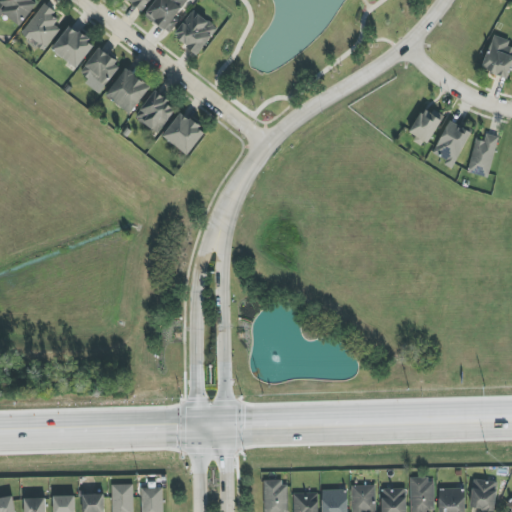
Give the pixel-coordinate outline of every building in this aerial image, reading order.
[(2,0),(0,4),(0,13),(22,27),(37,0),(2,0)] [(126,0),(143,12),(151,0),(126,0)] [(166,32),(191,0),(190,0),(156,0),(145,15),(166,32)] [(60,30),(55,25),(61,17),(45,5),(21,34),(42,51),(60,30)] [(218,28),(193,10),(174,37),(198,55),(218,28)] [(79,68),(94,43),(68,27),(52,52),(79,68)] [(511,47),(508,46),(510,41),(493,35),(482,70),(509,78),(511,67),(511,47)] [(120,63),(97,49),(79,78),(103,92),(120,63)] [(151,88),(127,69),(106,95),(130,114),(151,88)] [(135,117),(157,134),(177,109),(155,92),(135,117)] [(413,141),(423,148),(443,118),(426,107),(409,132),(416,137),(413,141)] [(205,129),(179,113),(163,139),(190,155),(205,129)] [(452,169),(472,133),(450,121),(433,153),(446,160),(444,165),(452,169)] [(490,177),(498,137),(485,134),(484,141),(475,139),(468,173),(490,177)] [(410,511),(435,511),(435,479),(410,479),(410,511)] [(495,511),(500,483),(474,479),(470,508),(494,511),(495,511)] [(264,511),(288,511),(288,482),(264,482),(264,511)] [(112,485),(113,511),(135,511),(134,485),(112,485)] [(352,511),(377,511),(377,486),(352,486),(352,511)] [(142,511),(164,511),(164,488),(141,488),(142,511)] [(407,511),(406,489),(382,490),(382,511),(407,511)] [(439,511),(468,511),(467,489),(439,489),(439,511)] [(323,511),(349,511),(349,490),(323,490),(323,511)] [(294,511),(318,511),(318,493),(293,493),(294,511)] [(106,511),(105,494),(82,495),(83,511),(106,511)] [(76,511),(76,496),(53,496),(54,511),(76,511)] [(0,511),(14,511),(14,498),(0,497),(0,511)] [(24,511),(47,511),(46,498),(24,499),(24,511)]
